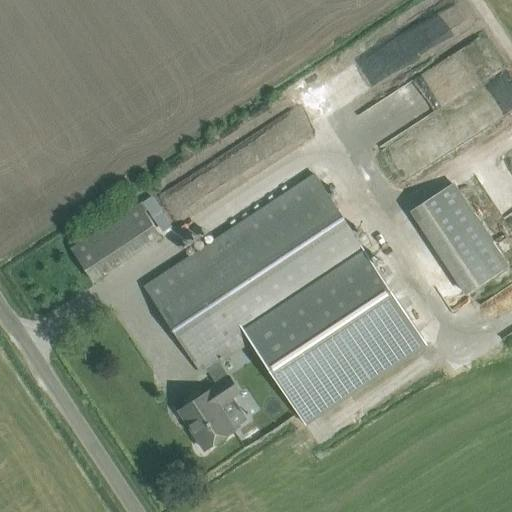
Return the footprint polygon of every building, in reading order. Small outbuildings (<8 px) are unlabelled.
[(458,76),(489,61),(483,46),(451,61),(458,76)] [(511,85),(506,77),(408,135),(422,158),(511,104),(511,85)] [(146,286),(203,373),(208,370),(220,362),(252,341),(305,422),(426,342),(315,175),(146,286)] [(436,194),(411,211),(466,294),(491,277),(509,266),(454,183),(436,194)] [(73,248),(94,282),(161,238),(140,205),(73,248)] [(210,391),(180,411),(205,450),(235,430),(234,429),(246,420),(231,398),(240,393),(220,362),(208,370),(218,384),(209,390),(210,391)]
